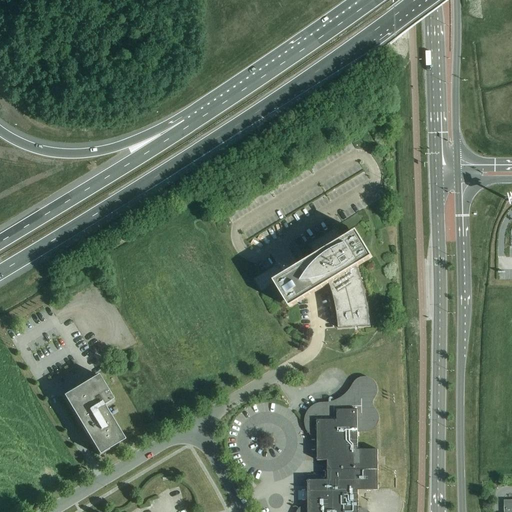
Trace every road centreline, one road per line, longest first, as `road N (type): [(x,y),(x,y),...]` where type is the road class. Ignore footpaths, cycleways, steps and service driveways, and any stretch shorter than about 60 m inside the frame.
road 1 (motorway): [(0,271),(264,107),(416,0)]
road 2 (primary): [(435,173),(438,511)]
road 3 (primary): [(461,511),(457,180)]
road 4 (motorway): [(194,123),(0,242)]
road 5 (motorway): [(374,0),(194,123)]
road 6 (motorway): [(194,123),(79,155),(48,153),(0,131)]
road 7 (primary): [(430,0),(435,173)]
road 8 (residential): [(194,424),(52,511)]
road 9 (primary): [(456,162),(456,0)]
